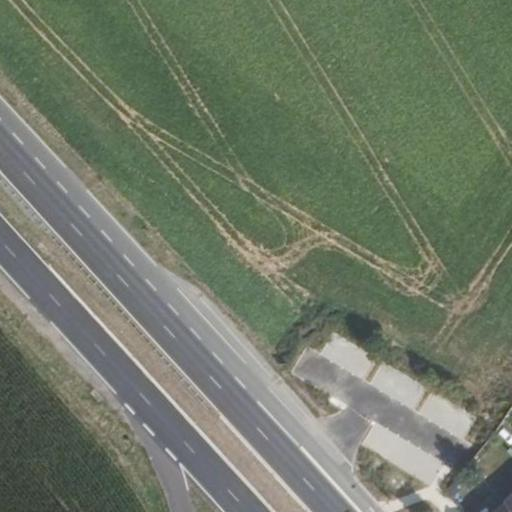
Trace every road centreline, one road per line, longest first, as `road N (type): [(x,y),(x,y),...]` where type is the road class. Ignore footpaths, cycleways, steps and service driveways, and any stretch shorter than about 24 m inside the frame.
road 1 (primary): [(0,240),(247,511)]
road 2 (primary): [(203,365),(0,140)]
road 3 (tertiary): [(370,511),(322,460),(203,365)]
road 4 (primary): [(336,511),(203,365)]
